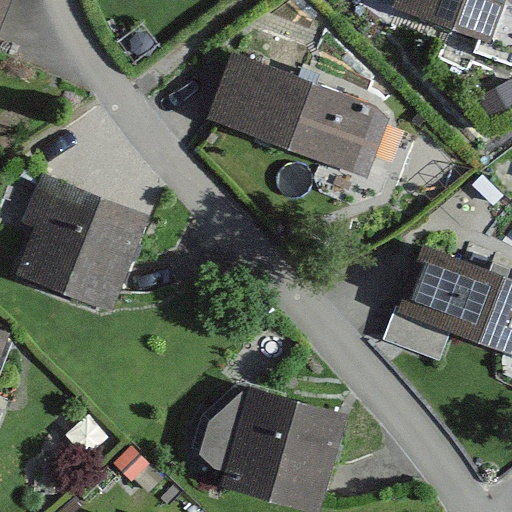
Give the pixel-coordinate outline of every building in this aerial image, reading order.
[(511,0),(389,0),(389,3),(511,42),(511,0)] [(393,113),(229,58),(204,130),(369,185),(393,113)] [(145,220),(41,189),(11,288),(114,320),(145,220)] [(511,280),(420,246),(395,314),(511,358),(511,280)] [(0,380),(15,334),(0,329),(0,380)] [(319,511),(344,419),(239,392),(215,486),(314,511),(319,511)]
